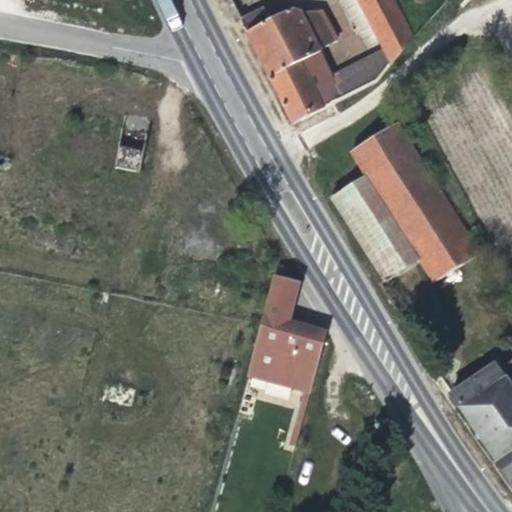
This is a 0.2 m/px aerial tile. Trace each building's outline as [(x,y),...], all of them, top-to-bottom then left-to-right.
[(171,0),(157,0),(170,29),(181,24),(171,0)] [(412,40),(391,0),(358,0),(384,51),(332,79),(333,80),(342,99),(378,83),(412,40)] [(320,53),(300,12),(293,11),(285,15),(268,23),(261,9),(243,19),(240,20),(247,34),(255,51),(270,80),(301,63),(307,60),(316,55),(320,53)] [(304,68),(319,60),(316,55),(307,60),(301,63),(304,68)] [(325,110),(314,90),(307,74),(304,68),(301,63),(270,80),(293,126),(325,110)] [(342,99),(333,80),(314,90),(325,110),(342,99)] [(135,160),(144,103),(72,90),(63,148),(135,160)] [(479,255),(397,125),(353,154),(365,177),(420,261),(435,284),(479,255)] [(420,261),(365,177),(331,199),(384,281),(386,284),(420,261)] [(304,381),(314,344),(311,344),(316,319),(283,312),(285,297),(288,273),(285,268),(266,265),(257,309),(254,308),(242,364),(304,381)] [(505,340),(511,335),(511,315),(496,325),(505,340)] [(511,378),(511,362),(511,361),(504,367),(500,370),(508,382),(511,378)] [(511,484),(511,387),(508,382),(500,370),(496,365),(451,396),(471,426),(507,477),(511,484)]
